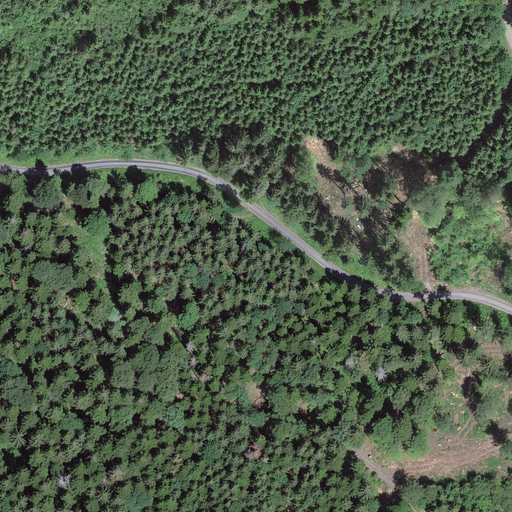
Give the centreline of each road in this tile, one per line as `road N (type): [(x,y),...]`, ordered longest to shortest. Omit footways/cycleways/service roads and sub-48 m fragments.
road 1 (unclassified): [(0,168),(120,163),(187,170),(235,193),(366,288),(472,296),(511,309)]
road 2 (track): [(314,426),(355,448),(422,511)]
